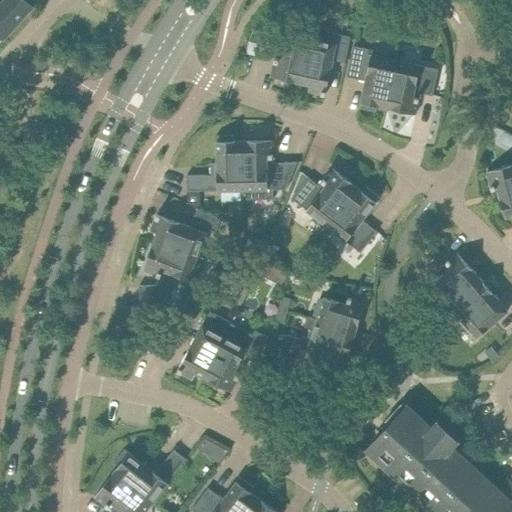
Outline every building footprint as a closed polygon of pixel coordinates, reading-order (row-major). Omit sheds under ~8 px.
[(0,41),(31,8),(23,0),(3,0),(0,4),(0,41)] [(382,2),(371,0),(361,0),(359,12),(379,16),(382,2)] [(428,14),(410,10),(408,24),(425,28),(428,14)] [(324,95),(332,60),(345,63),(351,36),(327,31),(325,40),(311,37),(301,83),(309,85),(307,91),(324,95)] [(274,58),(271,76),(301,83),(311,37),(287,32),(281,59),(274,58)] [(249,41),(246,53),(255,55),(258,43),(249,41)] [(385,108),(395,60),(368,54),(369,49),(353,46),(346,77),(365,81),(359,108),(376,112),(377,106),(385,108)] [(432,95),(438,69),(395,60),(385,108),(414,114),(419,92),(432,95)] [(199,190),(242,190),(241,141),(233,141),(233,135),(216,135),(216,163),(210,163),(211,174),(186,175),(187,191),(199,190)] [(286,188),(297,161),(272,162),(272,140),(241,140),(242,189),(245,189),(245,199),(277,198),(277,189),(286,188)] [(511,164),(486,171),(491,189),(497,188),(505,218),(511,215),(511,164)] [(326,225),(356,187),(332,168),(319,185),(308,177),(301,172),(295,186),(298,189),(291,198),(326,225)] [(362,220),(379,198),(366,187),(362,192),(356,187),(326,225),(360,253),(377,231),(362,220)] [(199,190),(187,191),(187,203),(200,207),(199,190)] [(221,218),(197,208),(191,222),(216,232),(221,218)] [(195,262),(206,233),(156,214),(148,236),(154,238),(152,245),(195,262)] [(139,285),(139,300),(165,301),(177,306),(185,286),(186,286),(195,262),(152,245),(142,270),(160,276),(157,285),(139,285)] [(450,267),(431,284),(446,302),(477,275),(456,252),(445,262),(450,267)] [(280,269),(273,281),(280,285),(286,273),(280,269)] [(492,293),(477,275),(446,302),(461,319),(492,293)] [(507,311),(492,293),(461,319),(477,337),(507,311)] [(287,310),(290,298),(282,296),(278,308),(287,310)] [(355,331),(364,302),(348,297),(346,304),(324,297),(317,319),(355,331)] [(284,322),(287,310),(278,308),(275,320),(284,322)] [(421,321),(412,310),(405,317),(414,327),(421,321)] [(202,377),(232,323),(210,311),(177,371),(192,379),(196,373),(202,377)] [(348,353),(355,331),(317,319),(307,316),(300,339),(348,353)] [(243,354),(255,361),(268,337),(255,329),(252,334),(232,323),(202,377),(230,392),(239,376),(233,372),(243,354)] [(168,328),(150,346),(161,357),(179,339),(168,328)] [(341,376),(348,353),(300,339),(288,335),(278,334),(278,357),(341,376)] [(430,361),(437,351),(429,346),(423,356),(430,361)] [(491,346),(484,352),(492,361),(499,356),(491,346)] [(367,449),(434,511),(511,511),(511,502),(451,447),(456,441),(437,423),(431,429),(407,406),(367,449)] [(220,460),(228,448),(207,435),(200,447),(220,460)] [(118,466),(113,472),(152,502),(186,458),(174,449),(159,468),(150,461),(146,466),(124,449),(113,462),(118,466)] [(113,472),(94,497),(112,510),(110,511),(144,511),(152,502),(113,472)] [(208,487),(191,509),(195,511),(244,511),(256,496),(250,491),(254,487),(240,476),(223,499),(208,487)] [(277,511),(256,496),(244,511),(277,511)]
